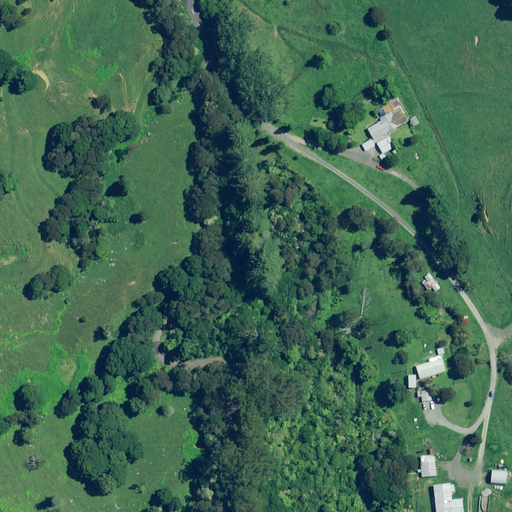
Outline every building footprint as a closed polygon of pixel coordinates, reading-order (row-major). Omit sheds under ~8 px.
[(396,101),(378,112),(381,117),(379,119),(381,122),(367,129),(374,141),(408,121),(396,101)] [(411,122),(410,123),(411,126),(412,125),(413,127),(419,123),(415,117),(410,121),(411,122)] [(379,155),(382,160),(387,157),(384,153),(392,148),(389,143),(392,141),(389,136),(376,144),(382,153),(379,155)] [(375,146),(371,140),(362,145),(365,151),(375,146)] [(440,288),(429,274),(425,277),(426,280),(422,283),(429,292),(433,289),(435,292),(440,288)] [(468,315),(461,317),(464,326),(470,324),(468,315)] [(445,371),(441,357),(430,360),(430,362),(416,367),(420,379),(445,371)] [(416,388),(415,376),(408,376),(409,388),(416,388)] [(432,394),(419,396),(420,401),(422,400),(422,402),(433,401),(432,394)] [(421,469),(417,470),(417,473),(422,473),(422,477),(436,476),(434,449),(428,449),(429,456),(420,457),(421,469)] [(490,483),(506,484),(506,475),(510,475),(510,472),(491,471),(490,483)] [(455,492),(454,484),(433,486),(436,511),(463,511),(462,499),(452,501),(451,492),(455,492)]
